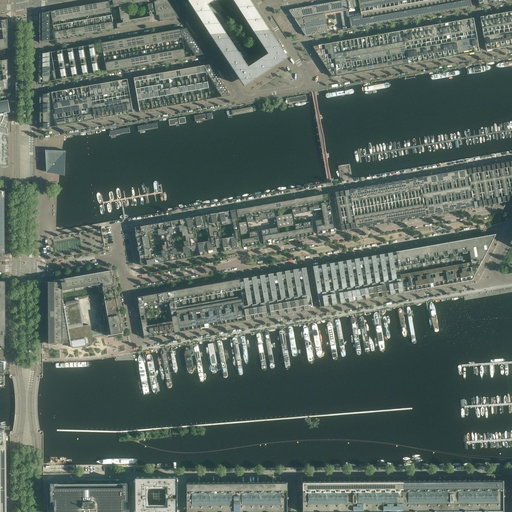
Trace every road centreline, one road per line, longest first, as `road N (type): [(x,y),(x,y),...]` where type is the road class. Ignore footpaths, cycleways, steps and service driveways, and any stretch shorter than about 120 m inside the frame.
road 1 (trunk): [(511,93),(146,154),(50,156),(0,142)]
road 2 (trunk): [(0,157),(59,167),(157,164),(511,104)]
road 3 (unclassified): [(81,475),(507,471)]
road 4 (residential): [(120,256),(115,225),(331,188)]
road 5 (residential): [(316,313),(135,345),(126,283)]
road 6 (tertiary): [(34,511),(32,268)]
road 7 (tertiary): [(18,268),(19,511)]
road 8 (residential): [(307,261),(510,226)]
road 9 (residential): [(478,12),(288,47)]
road 10 (residential): [(331,188),(511,156)]
road 11 (residential): [(489,283),(316,313)]
road 12 (residential): [(312,86),(484,56)]
road 13 (residential): [(511,209),(339,238)]
road 14 (residential): [(191,23),(30,51)]
road 15 (tertiary): [(32,268),(31,135)]
road 16 (tertiary): [(17,138),(18,268)]
